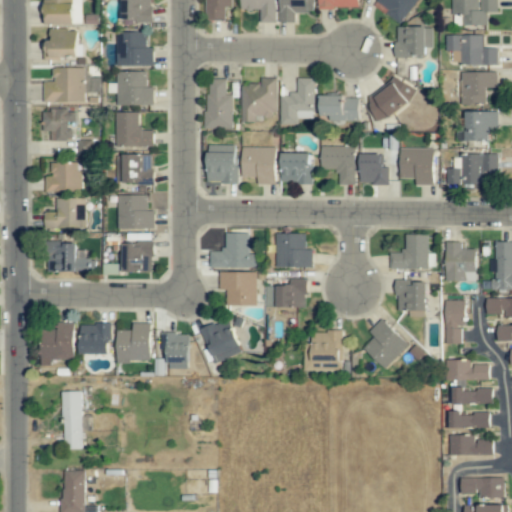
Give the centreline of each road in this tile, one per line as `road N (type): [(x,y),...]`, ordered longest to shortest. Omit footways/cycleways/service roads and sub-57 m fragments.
road 1 (residential): [(18,511),(15,0)]
road 2 (residential): [(18,295),(169,296),(187,282),(185,0)]
road 3 (residential): [(511,211),(186,211)]
road 4 (residential): [(185,50),(356,50)]
road 5 (residential): [(511,454),(475,303)]
